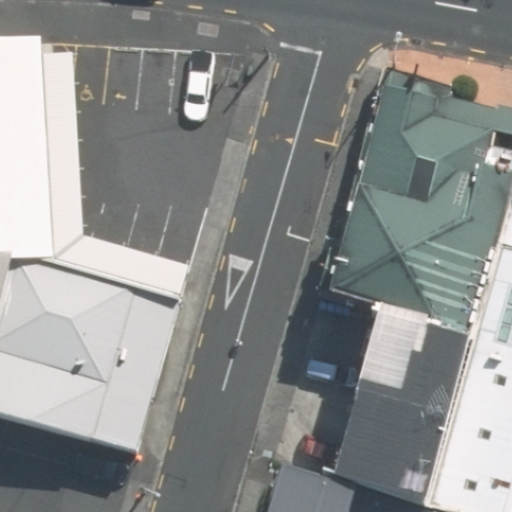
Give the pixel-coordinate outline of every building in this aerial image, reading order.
[(0,418),(133,455),(175,301),(55,268),(42,35),(0,36),(0,418)] [(478,339),(511,217),(511,106),(397,75),(334,298),(377,311),(478,339)] [(511,511),(511,217),(478,339),(434,498),(485,511),(511,511)] [(434,498),(478,339),(377,311),(333,471),(434,498)] [(443,511),(290,467),(276,511),(443,511)]
